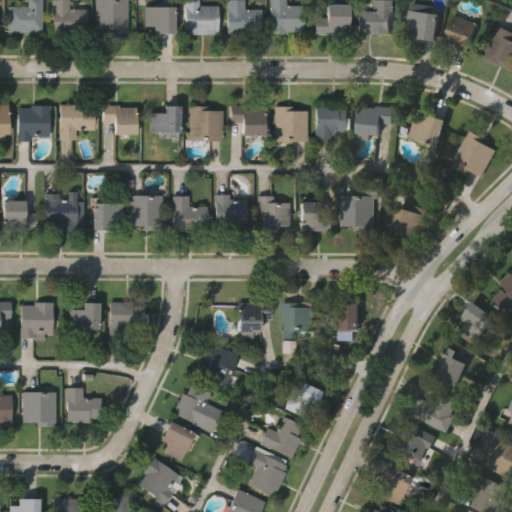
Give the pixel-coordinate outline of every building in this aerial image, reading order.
[(5,31),(6,6),(25,5),(25,0),(40,0),(40,32),(5,31)] [(84,27),(71,27),(71,31),(50,31),(50,0),(68,0),(68,6),(84,6),(84,27)] [(127,0),(127,31),(107,31),(107,27),(93,27),(93,0),(127,0)] [(198,0),(198,5),(217,5),(217,30),(212,30),(212,33),(182,33),(182,0),(198,0)] [(261,6),(261,28),(248,28),(248,33),(225,33),(225,0),(243,0),(243,6),(261,6)] [(302,5),(302,31),(287,31),(287,33),(269,33),(269,0),(284,0),(285,5),(302,5)] [(391,0),(391,34),(364,34),(364,31),(358,31),(358,9),(372,9),(372,0),(391,0)] [(348,32),(313,32),(314,14),(325,15),(325,1),(348,1),(348,32)] [(174,32),(152,32),(152,23),(142,23),(142,4),(174,4),(174,32)] [(438,13),(435,40),(418,38),(419,29),(405,27),(408,9),(438,13)] [(478,21),(467,51),(451,46),(452,42),(443,39),(452,12),(478,21)] [(511,32),(511,71),(484,57),(500,26),(511,32)] [(8,132),(0,132),(0,101),(8,101),(8,132)] [(32,135),(32,139),(17,139),(17,106),(31,106),(31,102),(51,102),(51,135),(32,135)] [(60,102),(83,102),(83,107),(95,107),(95,129),(75,129),(75,138),(60,138),(60,102)] [(357,134),(362,103),(378,105),(378,103),(396,106),(394,121),(385,120),(382,138),(357,134)] [(135,134),(112,134),(112,122),(101,121),(101,104),(118,104),(118,107),(135,107),(135,134)] [(307,140),(274,139),(275,104),(295,104),(295,107),(307,107),(307,140)] [(188,141),(188,105),(208,105),(208,108),(222,108),(223,140),(188,141)] [(331,141),(313,141),(313,105),(337,106),(337,110),(350,110),(350,133),(332,132),(331,141)] [(180,133),(149,133),(148,113),(163,113),(163,106),(180,106),(180,133)] [(263,137),(241,136),(241,124),(228,124),(229,106),(264,106),(263,137)] [(448,122),(439,147),(409,136),(419,111),(448,122)] [(496,150),(482,177),(468,169),(465,174),(448,164),(469,129),(482,137),(480,141),(496,150)] [(375,197),(375,229),(356,229),(356,225),(342,225),(342,194),(358,194),(358,186),(379,186),(379,197),(375,197)] [(73,221),(73,227),(55,227),(55,225),(41,225),(42,192),(57,192),(57,196),(65,196),(65,190),(75,190),(75,199),(81,199),(81,221),(73,221)] [(164,192),(163,228),(141,228),(141,224),(129,224),(129,192),(164,192)] [(246,198),(246,229),(226,229),(227,226),(213,226),(213,192),(228,192),(228,197),(246,198)] [(207,203),(206,226),(196,226),(196,230),(170,230),(170,194),(187,194),(187,203),(207,203)] [(0,195),(11,195),(11,200),(24,200),(24,211),(34,211),(34,230),(0,230),(0,195)] [(288,202),(288,226),(277,226),(277,231),(256,231),(256,195),(276,195),(275,202),(288,202)] [(335,211),(335,231),(299,230),(299,199),(324,199),(324,211),(335,211)] [(120,201),(120,222),(113,222),(113,229),(89,229),(89,201),(120,201)] [(392,232),(400,205),(410,208),(411,203),(430,209),(422,235),(413,232),(412,238),(392,232)] [(511,269),(511,315),(511,317),(493,299),(506,286),(500,280),(511,269)] [(127,302),(138,302),(138,325),(126,325),(126,334),(105,333),(105,298),(127,299),(127,302)] [(269,318),(258,318),(258,331),(248,331),(248,336),(236,336),(236,300),(269,300),(269,318)] [(0,317),(0,301),(8,301),(8,317),(0,317)] [(96,328),(66,328),(67,307),(80,308),(80,301),(96,301),(96,328)] [(316,331),(299,331),(299,337),(282,337),(282,301),(303,301),(303,305),(317,305),(316,331)] [(49,302),(49,333),(32,334),(32,338),(17,338),(17,304),(31,304),(31,302),(49,302)] [(359,330),(341,330),(341,302),(359,302),(359,330)] [(459,330),(465,323),(459,319),(471,302),(493,318),(476,343),(459,330)] [(192,371),(199,354),(203,356),(208,343),(235,354),(229,372),(238,375),(233,386),(224,382),(224,384),(192,371)] [(467,362),(456,385),(430,373),(445,343),(459,349),(456,356),(467,362)] [(281,406),(294,378),(322,391),(312,411),(304,407),(300,415),(281,406)] [(170,413),(180,392),(184,394),(190,383),(209,392),(204,402),(222,410),(212,432),(170,413)] [(79,398),(97,398),(97,419),(86,419),(86,423),(63,423),(63,386),(79,386),(79,398)] [(54,424),(34,424),(34,421),(21,421),(21,390),(54,390),(54,424)] [(451,414),(455,415),(447,432),(414,417),(418,408),(414,406),(418,398),(435,406),(441,392),(458,400),(451,414)] [(10,426),(0,426),(0,393),(10,393),(10,426)] [(283,416),(303,425),(297,438),(300,439),(291,459),(258,443),(266,428),(275,432),(283,416)] [(162,450),(166,443),(160,440),(169,420),(193,432),(192,435),(197,437),(191,451),(186,448),(181,459),(162,450)] [(409,420),(437,434),(431,448),(428,447),(420,463),(394,451),(409,420)] [(495,436),(511,444),(511,473),(509,480),(481,467),(495,436)] [(245,485),(252,469),(244,465),(251,450),(284,466),(281,474),(284,475),(275,494),(271,492),(269,496),(245,485)] [(178,473),(168,488),(172,491),(165,501),(138,483),(145,473),(141,471),(152,455),(178,473)] [(385,461),(409,473),(406,479),(417,484),(413,492),(405,488),(398,503),(378,493),(382,485),(375,481),(385,461)] [(479,472),(509,487),(502,502),(504,503),(500,511),(486,511),(470,505),(478,489),(472,486),(479,472)] [(228,506),(236,489),(265,502),(260,511),(219,511),(223,504),(228,506)] [(94,511),(90,497),(111,491),(112,496),(125,493),(130,511),(94,511)] [(7,511),(7,505),(16,505),(16,496),(38,496),(37,511),(7,511)] [(86,511),(49,511),(49,497),(86,497),(86,511)] [(395,511),(364,511),(369,503),(378,508),(380,503),(396,511),(395,511)]
